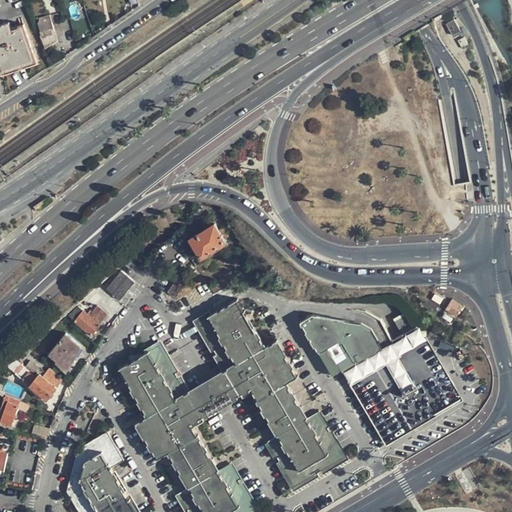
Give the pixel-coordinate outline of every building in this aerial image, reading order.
[(6,22),(4,23),(4,24),(0,24),(0,25),(2,32),(0,32),(0,67),(3,75),(39,63),(25,24),(12,28),(10,22),(6,23),(6,22)] [(57,40),(54,31),(41,35),(45,48),(57,40)] [(201,256),(225,240),(214,222),(189,237),(201,256)] [(195,257),(192,259),(206,280),(211,277),(204,266),(201,268),(195,257)] [(120,270),(105,287),(119,299),(134,281),(120,270)] [(309,418),(290,384),(302,377),(280,341),(269,347),(240,297),(196,322),(226,373),(240,399),(254,392),(279,435),(309,418)] [(98,308),(94,313),(103,321),(107,316),(98,308)] [(94,313),(90,310),(88,313),(84,309),(74,321),(92,335),(103,321),(94,313)] [(316,315),(302,324),(334,379),(347,374),(391,447),(467,401),(422,327),(395,344),(388,332),(379,337),(376,331),(364,325),(316,315)] [(66,367),(72,360),(70,358),(80,344),(65,333),(49,354),(66,367)] [(139,425),(173,480),(181,494),(223,470),(194,422),(180,399),(152,352),(122,370),(150,418),(139,425)] [(63,378),(49,367),(42,375),(39,372),(36,377),(29,371),(23,379),(48,399),(58,387),(57,386),(63,378)] [(180,399),(194,422),(223,407),(240,399),(226,373),(208,383),(180,399)] [(1,405),(0,407),(0,420),(8,423),(11,424),(18,406),(8,402),(6,407),(1,405)] [(322,411),(309,418),(279,435),(266,443),(294,492),(350,460),(322,411)] [(138,511),(112,468),(124,461),(108,434),(81,450),(69,492),(81,511),(138,511)] [(262,511),(235,464),(223,470),(181,494),(178,496),(186,511),(262,511)]
